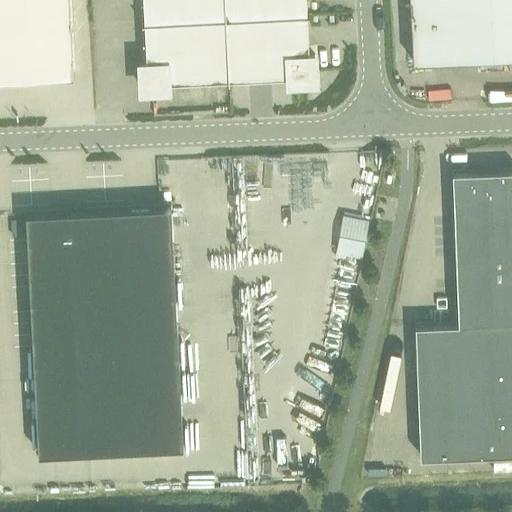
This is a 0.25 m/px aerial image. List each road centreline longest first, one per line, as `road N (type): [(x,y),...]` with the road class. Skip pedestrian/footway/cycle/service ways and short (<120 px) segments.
road 1 (unclassified): [(0,145),(376,130)]
road 2 (unclassified): [(511,124),(376,130)]
road 3 (unclassified): [(376,130),(369,0)]
